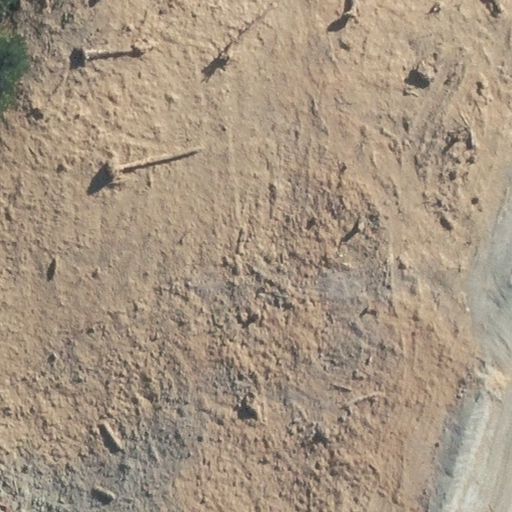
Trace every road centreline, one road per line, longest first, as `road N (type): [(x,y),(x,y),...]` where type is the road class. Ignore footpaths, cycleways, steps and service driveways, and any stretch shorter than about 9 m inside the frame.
road 1 (track): [(0,179),(104,0)]
road 2 (trunk): [(467,511),(511,369)]
